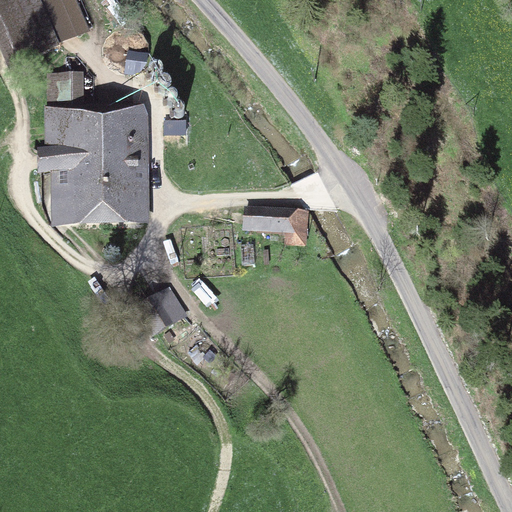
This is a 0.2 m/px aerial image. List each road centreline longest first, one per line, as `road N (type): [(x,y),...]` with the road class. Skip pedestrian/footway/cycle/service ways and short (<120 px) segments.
road 1 (unclassified): [(509,511),(359,201),(282,93),(197,0)]
road 2 (track): [(359,201),(163,204),(140,259),(111,274),(80,266),(21,216),(16,100),(1,66)]
road 3 (track): [(147,246),(309,444),(338,511)]
road 4 (track): [(111,274),(110,310),(213,408),(223,465),(208,511)]
road 5 (track): [(163,204),(156,103),(139,84),(103,80),(76,51)]
